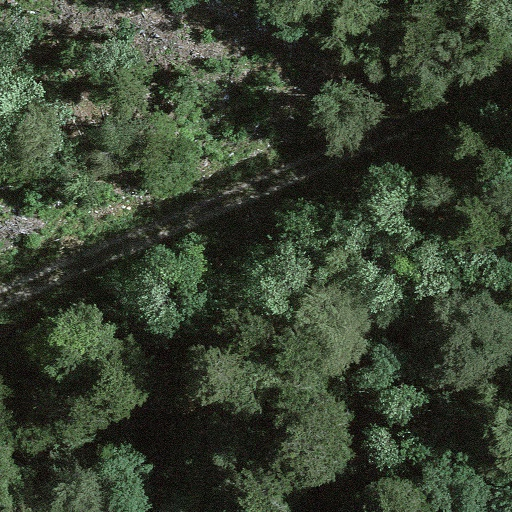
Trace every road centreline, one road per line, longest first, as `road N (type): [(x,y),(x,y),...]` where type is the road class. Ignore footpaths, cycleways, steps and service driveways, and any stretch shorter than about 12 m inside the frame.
road 1 (track): [(0,317),(284,197)]
road 2 (track): [(511,84),(284,197)]
